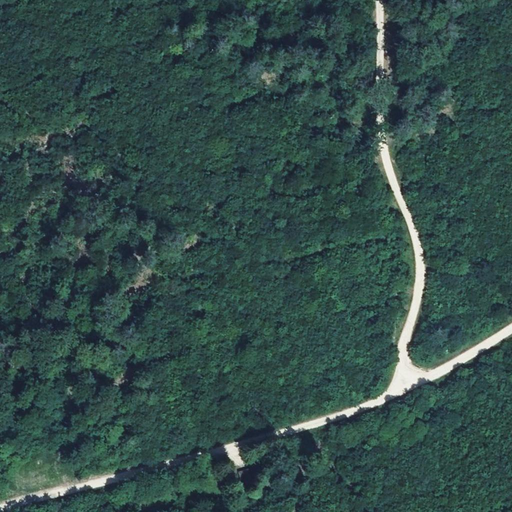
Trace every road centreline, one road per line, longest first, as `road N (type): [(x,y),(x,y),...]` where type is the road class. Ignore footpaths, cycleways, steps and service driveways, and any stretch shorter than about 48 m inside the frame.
road 1 (track): [(0,508),(374,404),(511,328)]
road 2 (track): [(410,389),(405,361),(420,255),(389,161),(382,0)]
